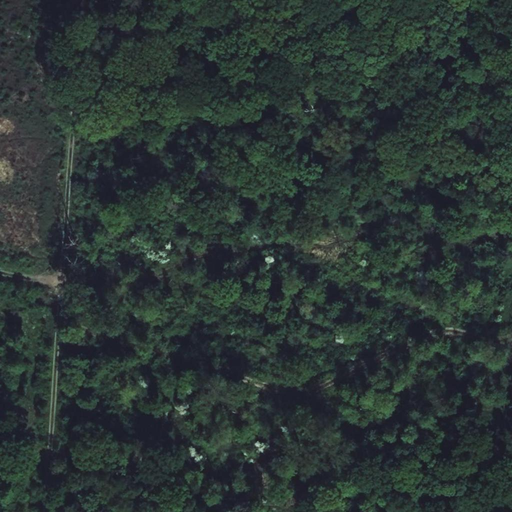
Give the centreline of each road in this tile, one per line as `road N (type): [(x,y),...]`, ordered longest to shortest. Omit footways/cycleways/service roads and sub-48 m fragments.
road 1 (track): [(0,271),(52,286),(80,0)]
road 2 (track): [(52,286),(35,511)]
